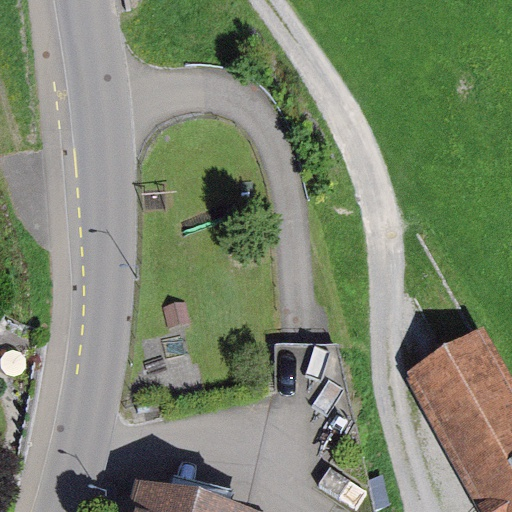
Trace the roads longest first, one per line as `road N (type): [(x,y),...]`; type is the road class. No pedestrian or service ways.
road 1 (tertiary): [(65,511),(94,402),(111,248),(103,101),(86,0)]
road 2 (track): [(107,315),(43,215),(0,115)]
